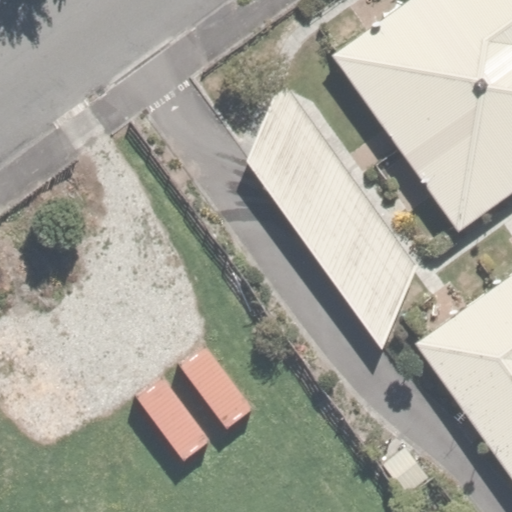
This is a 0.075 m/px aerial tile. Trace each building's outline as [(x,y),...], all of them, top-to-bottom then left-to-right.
[(511,0),(414,0),(338,54),(470,236),(511,206),(511,0)] [(241,152),(382,336),(414,252),(276,71),(241,152)] [(511,291),(433,348),(511,457),(511,291)] [(0,414),(0,468),(26,449),(0,414)] [(232,511),(174,429),(101,480),(123,511),(354,511),(311,450),(254,490),(261,499),(242,511),(232,511)] [(60,511),(31,474),(0,497),(0,500),(9,511),(60,511)]
